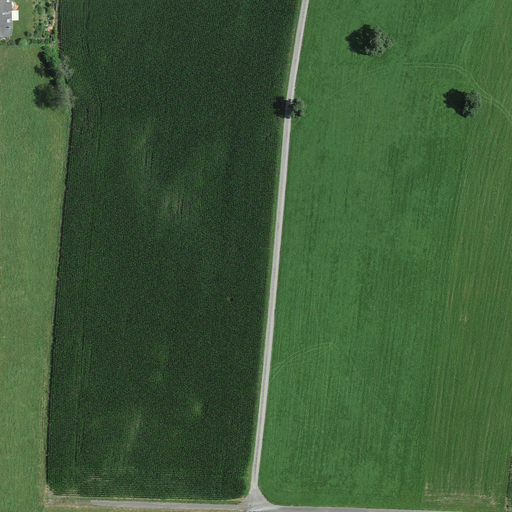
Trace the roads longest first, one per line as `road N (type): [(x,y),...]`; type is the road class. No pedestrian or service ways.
road 1 (track): [(248,511),(306,0)]
road 2 (track): [(43,502),(380,511)]
